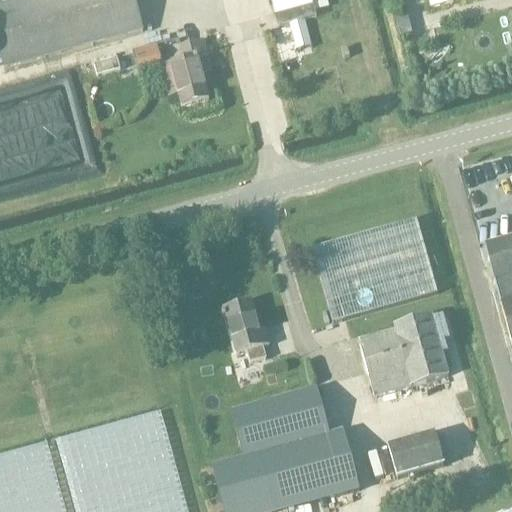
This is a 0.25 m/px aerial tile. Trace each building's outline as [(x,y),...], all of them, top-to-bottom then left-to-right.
[(0,0),(0,59),(3,72),(142,34),(133,0),(0,0)] [(330,0),(269,0),(274,17),(277,29),(315,18),(312,8),(311,3),(331,1),(330,0)] [(427,0),(431,11),(469,0),(427,0)] [(169,66),(181,110),(208,102),(200,76),(210,73),(202,43),(179,49),(183,63),(169,66)] [(130,50),(133,68),(160,62),(157,44),(130,50)] [(343,60),(349,58),(346,49),(340,51),(343,60)] [(312,249),(332,324),(437,296),(417,221),(312,249)] [(494,274),(511,270),(511,232),(505,234),(504,235),(483,240),(493,249),(499,248),(501,256),(492,265),(494,274)] [(264,332),(258,333),(251,304),(224,311),(236,357),(247,354),(250,365),(264,361),(261,350),(268,348),(264,332)] [(437,326),(447,324),(443,306),(433,309),(437,326)] [(378,337),(358,343),(373,399),(447,379),(431,318),(394,328),(395,333),(378,337)] [(447,359),(457,357),(449,326),(439,328),(447,359)] [(328,438),(315,392),(230,415),(243,461),(210,470),(221,511),(287,511),(358,493),(341,434),(328,438)] [(387,450),(386,450),(396,483),(444,469),(434,437),(387,450)]
